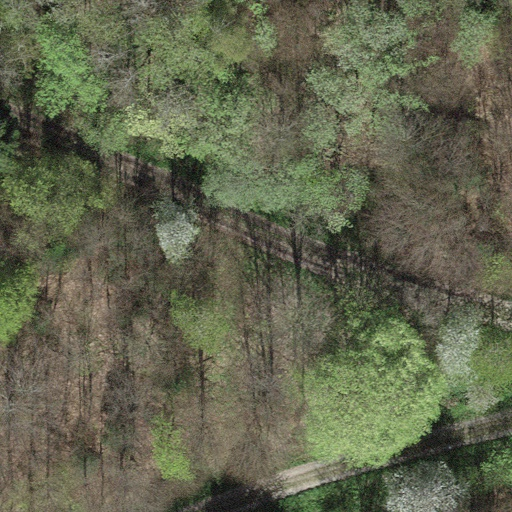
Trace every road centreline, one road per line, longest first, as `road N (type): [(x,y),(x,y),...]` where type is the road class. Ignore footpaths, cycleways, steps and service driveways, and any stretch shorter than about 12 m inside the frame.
road 1 (track): [(511,306),(385,268),(0,111)]
road 2 (track): [(255,511),(511,433)]
